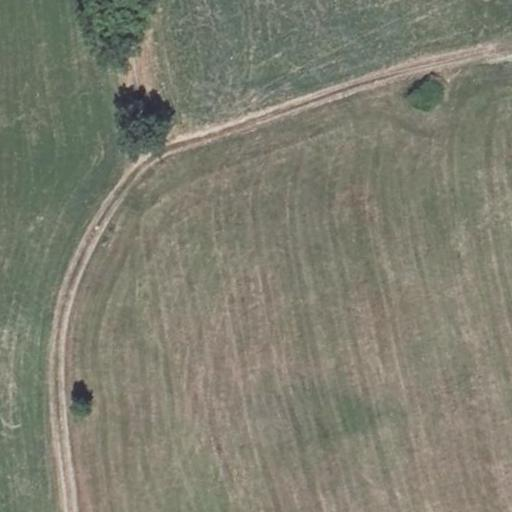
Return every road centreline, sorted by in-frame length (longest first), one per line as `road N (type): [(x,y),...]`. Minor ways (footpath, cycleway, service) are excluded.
road 1 (track): [(167,149),(134,171),(82,262),(61,326),(58,397),(69,511)]
road 2 (track): [(511,53),(392,76),(167,149)]
